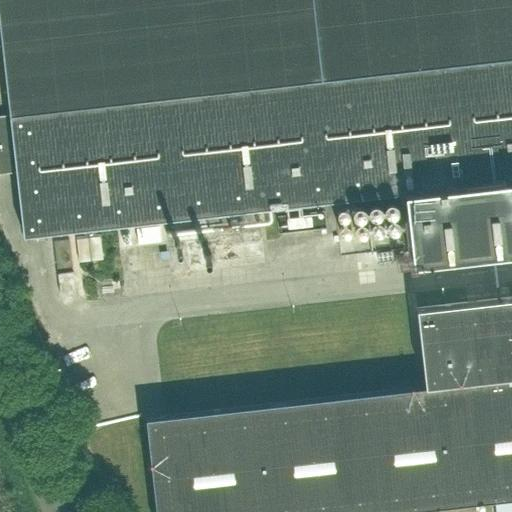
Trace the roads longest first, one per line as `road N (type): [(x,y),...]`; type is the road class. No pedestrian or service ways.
road 1 (unknown): [(28,232),(42,283),(71,292),(511,242)]
road 2 (unclassified): [(54,511),(0,380)]
